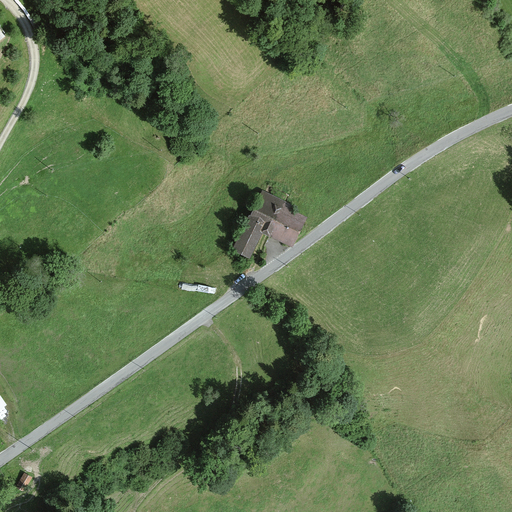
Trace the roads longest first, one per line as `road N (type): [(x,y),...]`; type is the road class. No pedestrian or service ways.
road 1 (tertiary): [(0,460),(405,167),(511,109)]
road 2 (track): [(203,317),(236,358),(232,408),(133,511)]
